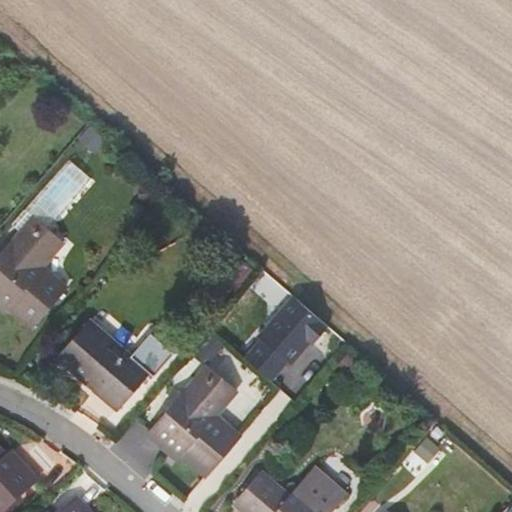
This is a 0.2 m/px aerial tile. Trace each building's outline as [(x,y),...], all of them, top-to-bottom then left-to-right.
[(9,71),(17,79),(27,69),(19,61),(9,71)] [(61,123),(73,134),(83,124),(71,113),(61,123)] [(80,138),(96,151),(104,143),(88,129),(80,138)] [(91,180),(69,160),(12,224),(21,232),(29,238),(41,224),(47,230),(91,180)] [(0,300),(1,300),(9,307),(32,326),(66,287),(42,267),(62,243),(47,230),(41,224),(29,238),(21,232),(9,246),(12,250),(0,264),(0,300)] [(0,264),(12,250),(9,246),(0,256),(0,264)] [(225,282),(236,291),(252,272),(241,263),(225,282)] [(313,344),(327,327),(292,297),(258,336),(261,339),(245,358),(271,380),(287,362),(290,364),(310,341),(313,344)] [(9,307),(1,300),(0,300),(0,307),(5,311),(9,307)] [(130,356),(90,321),(57,359),(117,409),(148,372),(153,376),(174,353),(150,333),(130,356)] [(193,355),(206,365),(222,346),(209,335),(193,355)] [(202,387),(214,372),(206,366),(194,380),(202,387)] [(236,391),(214,372),(202,387),(194,380),(183,394),(186,397),(171,415),(167,412),(148,434),(170,453),(174,448),(182,455),(206,475),(239,436),(215,415),(236,391)] [(186,397),(183,394),(167,412),(171,415),(186,397)] [(174,448),(170,453),(178,460),(182,455),(174,448)] [(3,454),(0,450),(0,508),(33,478),(7,449),(3,454)] [(291,493),(264,470),(235,504),(244,511),(329,511),(344,495),(313,468),(291,493)] [(83,511),(71,499),(57,511),(83,511)]
